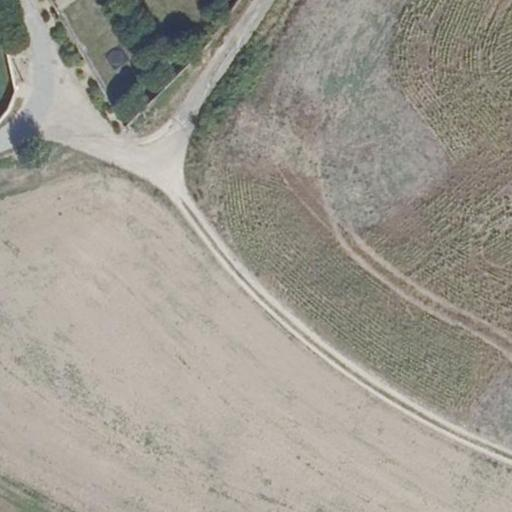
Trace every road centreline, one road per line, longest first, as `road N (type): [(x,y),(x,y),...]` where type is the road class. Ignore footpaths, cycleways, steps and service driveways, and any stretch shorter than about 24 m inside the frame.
road 1 (track): [(165,165),(199,219),(324,351),(469,444),(511,459)]
road 2 (track): [(266,0),(165,165),(138,169),(29,128)]
road 3 (unclassified): [(29,128),(46,82),(21,0)]
